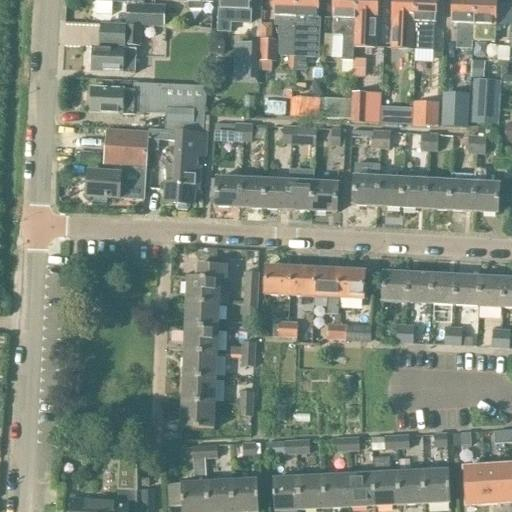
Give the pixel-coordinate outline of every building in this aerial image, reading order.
[(128,4),(127,26),(142,27),(142,28),(152,28),(152,6),(144,6),(143,0),(96,0),(96,2),(96,15),(112,16),(113,3),(128,4)] [(173,0),(173,2),(188,3),(188,8),(190,10),(202,10),(203,9),(204,4),(204,3),(213,3),(213,0),(173,0)] [(220,0),(220,10),(219,33),(231,33),(231,23),(251,24),(252,11),(252,0),(220,0)] [(293,57),(294,40),(295,18),(296,0),(276,0),(275,17),(275,27),(279,27),(279,39),(279,55),(281,56),(293,57)] [(294,40),(293,57),(316,58),(319,0),(296,0),(295,18),(294,40)] [(354,49),(353,49),(355,0),(335,0),(334,20),(333,36),(343,37),(342,73),(352,74),(353,61),(354,62),(354,49)] [(378,0),(355,0),(353,49),(354,49),(377,50),(377,21),(378,0)] [(394,0),(393,38),(392,50),(413,51),(413,50),(413,39),(415,0),(394,0)] [(413,50),(413,51),(434,51),(435,24),(436,24),(437,9),(437,0),(415,0),(413,39),(413,50)] [(453,0),(453,24),(460,24),(459,49),(472,49),(472,41),(473,41),(474,0),(453,0)] [(474,0),(473,41),(495,43),(496,26),(496,5),(496,0),(474,0)] [(508,26),(508,9),(502,9),(502,5),(496,5),(496,26),(508,26)] [(166,7),(152,6),(152,28),(165,28),(166,7)] [(100,25),(99,49),(94,49),(93,73),(124,74),(135,75),(136,50),(126,49),(126,47),(141,48),(142,28),(142,27),(127,26),(100,25)] [(261,25),(260,71),(272,71),(272,62),(276,62),(276,40),(269,40),(269,25),(261,25)] [(510,48),(500,48),(500,62),(510,62),(510,48)] [(488,76),(488,60),(474,61),(475,76),(488,76)] [(474,82),(471,123),(478,124),(498,125),(500,83),(474,82)] [(92,89),(90,114),(123,116),(124,114),(134,115),(134,117),(144,118),(145,115),(166,116),(165,123),(165,131),(165,132),(168,133),(203,134),(203,133),(207,87),(133,83),(133,89),(125,89),(125,91),(92,89)] [(351,101),(350,120),(351,120),(351,123),(367,124),(369,95),(352,94),(351,101)] [(442,127),(465,128),(467,96),(443,95),(442,127)] [(296,118),(320,119),(321,99),(296,98),(296,118)] [(320,119),(350,120),(351,101),(321,99),(320,119)] [(414,103),(413,126),(429,127),(438,127),(439,104),(414,103)] [(382,125),(403,126),(413,126),(413,110),(382,109),(382,125)] [(236,143),(243,143),(244,126),(236,126),(236,143)] [(253,127),(244,126),(243,143),(252,144),(253,127)] [(284,128),(283,145),(291,145),(292,128),(284,128)] [(301,129),(292,128),(291,145),(300,146),(301,129)] [(332,130),(331,148),(340,148),(340,131),(332,130)] [(104,166),(104,167),(122,168),(132,169),(147,170),(147,169),(148,161),(149,141),(149,135),(148,134),(107,132),(104,166)] [(166,185),(164,205),(175,206),(177,210),(187,211),(190,207),(194,207),(196,186),(200,186),(201,186),(202,167),(201,167),(197,167),(198,160),(201,160),(206,160),(208,134),(206,134),(203,134),(168,133),(168,135),(167,142),(173,142),(178,143),(177,155),(176,165),(171,165),(167,170),(166,185)] [(371,149),(380,150),(381,133),(373,133),(371,149)] [(390,134),(381,133),(380,150),(389,150),(390,134)] [(420,153),(428,153),(429,135),(421,135),(420,153)] [(438,135),(429,135),(428,153),(437,154),(438,135)] [(476,155),(478,137),(469,137),(467,154),(476,155)] [(478,137),(476,155),(485,155),(487,138),(478,137)] [(354,165),(352,207),(377,208),(379,180),(380,167),(354,165)] [(88,172),(86,199),(120,201),(121,192),(134,193),(146,193),(147,170),(132,169),(122,168),(122,175),(88,172)] [(450,184),(448,212),(472,214),(474,185),(475,176),(451,174),(450,184)] [(215,209),(240,210),(241,180),(217,179),(215,209)] [(240,210),(264,211),(265,181),(241,180),(240,210)] [(377,208),(401,210),(402,181),(379,180),(377,208)] [(264,211),(288,212),(289,182),(265,181),(264,211)] [(427,182),(402,181),(401,210),(425,211),(427,182)] [(288,212),(312,214),(313,184),(289,182),(288,212)] [(450,184),(427,182),(425,211),(448,212),(450,184)] [(313,184),(312,214),(336,215),(338,185),(313,184)] [(474,185),(472,214),(497,215),(499,186),(474,185)] [(85,261),(73,261),(73,269),(85,270),(85,261)] [(220,294),(221,282),(229,282),(230,267),(198,265),(197,279),(188,278),(187,303),(220,305),(229,306),(230,294),(220,294)] [(265,296),(290,298),(292,269),(267,268),(265,296)] [(290,298),(315,299),(316,270),(292,269),(290,298)] [(339,300),(340,300),(341,272),(316,270),(315,299),(328,299),(327,315),(339,316),(339,300)] [(366,273),(341,272),(340,300),(365,301),(366,273)] [(246,273),(245,298),(244,307),(258,306),(259,274),(246,273)] [(407,305),(409,275),(384,274),(383,303),(407,305)] [(433,276),(409,275),(407,305),(431,306),(433,276)] [(457,277),(433,276),(431,306),(455,307),(457,277)] [(480,278),(457,277),(455,307),(479,308),(480,278)] [(504,280),(480,278),(479,308),(503,309),(504,280)] [(511,279),(504,280),(503,309),(511,309),(511,279)] [(219,330),(220,305),(187,303),(186,328),(219,330)] [(257,319),(258,306),(244,307),(244,318),(257,319)] [(279,339),(288,340),(289,324),(280,323),(279,339)] [(298,324),(289,324),(288,340),(297,340),(298,324)] [(328,341),(338,341),(338,326),(329,326),(328,341)] [(338,326),(338,341),(346,342),(347,326),(338,326)] [(406,345),(406,327),(397,326),(396,345),(406,345)] [(406,327),(406,345),(414,346),(414,328),(406,327)] [(186,328),(184,353),(218,355),(219,330),(186,328)] [(453,348),(454,329),(445,329),(444,347),(453,348)] [(454,329),(453,348),(462,348),(462,330),(454,329)] [(493,331),(492,349),(501,350),(502,331),(493,331)] [(502,331),(501,350),(509,350),(510,332),(502,331)] [(243,343),(242,356),(256,356),(256,344),(243,343)] [(184,353),(183,379),(217,380),(218,355),(184,353)] [(256,356),(242,356),(241,368),(255,369),(256,356)] [(183,379),(182,404),(215,405),(217,380),(183,379)] [(240,406),(254,407),(254,394),(240,394),(240,406)] [(215,405),(182,404),(181,429),(214,431),(215,405)] [(254,407),(240,406),(239,418),(254,419),(254,407)] [(511,431),(503,432),(504,445),(511,444),(511,431)] [(504,445),(503,432),(495,433),(495,445),(504,445)] [(461,435),(462,447),(471,446),(471,434),(461,435)] [(447,435),(434,436),(435,449),(447,448),(447,435)] [(385,452),(396,451),(396,437),(385,438),(385,452)] [(396,437),(396,451),(410,451),(409,437),(396,437)] [(360,453),(359,439),(346,440),(347,454),(360,453)] [(347,454),(346,440),(335,441),(336,454),(347,454)] [(297,456),(297,442),(285,443),(286,457),(297,456)] [(310,456),(310,442),(297,442),(297,456),(310,456)] [(244,460),(257,459),(256,445),(243,445),(244,460)] [(218,460),(218,447),(203,448),(204,461),(218,460)] [(182,511),(206,511),(205,485),(204,461),(203,448),(193,448),(195,485),(168,486),(169,508),(182,507),(182,511)] [(118,492),(118,503),(71,501),(70,511),(137,511),(136,492),(138,492),(136,456),(119,455),(117,492),(118,492)] [(506,467),(485,468),(488,506),(509,504),(507,474),(506,467)] [(488,506),(485,468),(464,469),(465,477),(466,507),(488,506)] [(424,506),(450,505),(448,473),(422,474),(424,506)] [(424,506),(422,474),(398,475),(399,508),(424,506)] [(399,508),(398,475),(373,476),(374,509),(399,508)] [(374,509),(373,476),(348,477),(350,510),(374,509)] [(323,479),(325,511),(350,510),(348,477),(323,479)] [(151,478),(142,478),(142,487),(151,487),(151,478)] [(323,479),(298,480),(299,511),(312,511),(325,511),(323,479)] [(299,511),(298,480),(273,481),(274,511),(299,511)] [(258,511),(257,482),(231,483),(231,511),(258,511)] [(231,511),(231,483),(205,485),(206,511),(231,511)] [(155,511),(155,491),(142,491),(142,511),(155,511)]
